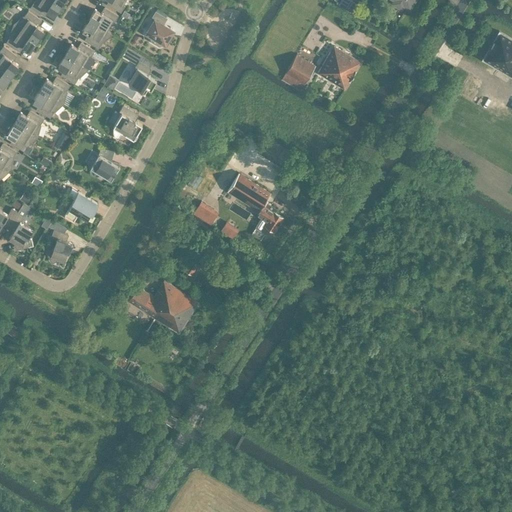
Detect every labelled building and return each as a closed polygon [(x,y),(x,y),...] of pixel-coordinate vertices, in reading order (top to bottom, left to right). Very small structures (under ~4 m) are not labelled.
[(31,6),(43,14),(44,15),(44,14),(43,13),(46,8),(54,13),(61,3),(56,0),(38,0),(37,2),(35,0),(31,6)] [(111,0),(109,4),(108,3),(108,4),(121,12),(125,6),(123,4),(125,0),(111,0)] [(352,0),(341,0),(339,4),(351,11),(356,2),(352,0)] [(107,8),(103,13),(95,9),(89,19),(106,30),(107,30),(113,20),(115,21),(119,15),(106,7),(106,8),(107,8)] [(15,24),(14,23),(37,39),(44,29),(36,23),(40,19),(41,19),(29,10),(25,16),(15,24)] [(164,24),(167,18),(156,11),(151,18),(154,20),(147,32),(153,36),(151,39),(152,41),(160,46),(162,45),(164,42),(166,44),(168,40),(169,40),(170,39),(171,39),(171,38),(172,37),(172,36),(172,35),(172,34),(174,30),(164,24)] [(112,34),(113,33),(107,30),(106,30),(89,19),(82,30),(91,35),(87,40),(86,39),(86,40),(99,48),(103,41),(111,33),(112,34)] [(15,24),(11,35),(7,41),(19,50),(19,49),(18,49),(22,44),(29,49),(37,39),(14,23),(15,24)] [(511,77),(511,37),(499,30),(482,59),(511,77)] [(92,56),(95,50),(82,42),(82,43),(83,43),(80,48),(72,44),(65,54),(83,65),(88,68),(89,68),(95,58),(92,56)] [(16,54),(4,45),(0,50),(0,51),(2,53),(0,54),(0,65),(11,74),(19,64),(11,59),(15,54),(16,55),(16,54)] [(318,72),(345,88),(361,61),(334,45),(318,72)] [(297,53),(282,79),(301,90),(316,65),(297,53)] [(62,75),(75,83),(79,77),(88,68),(89,69),(89,68),(88,68),(83,65),(65,54),(59,65),(67,70),(64,75),(63,74),(62,75)] [(151,66),(139,59),(135,66),(137,67),(129,81),(139,86),(138,87),(138,88),(138,89),(138,90),(138,91),(139,91),(139,92),(140,93),(141,93),(142,93),(143,93),(144,93),(145,93),(146,92),(149,88),(151,89),(157,80),(150,76),(151,75),(147,73),(151,66)] [(0,81),(3,84),(11,74),(0,65),(0,81)] [(64,103),(63,102),(67,90),(70,84),(58,77),(57,77),(58,78),(55,83),(47,78),(40,89),(64,103)] [(102,86),(96,97),(103,101),(109,90),(102,86)] [(63,103),(64,103),(40,89),(34,99),(42,104),(39,109),(38,109),(51,117),(54,111),(63,103)] [(143,124),(132,118),(136,112),(124,104),(119,111),(122,112),(113,126),(114,127),(114,128),(114,129),(113,130),(113,131),(114,132),(114,133),(114,134),(115,135),(115,136),(117,137),(118,138),(122,131),(134,138),(143,124)] [(37,136),(41,124),(44,118),(32,110),(31,111),(32,111),(29,116),(21,112),(15,122),(38,137),(38,136),(37,136)] [(28,144),(37,136),(38,137),(15,122),(8,133),(16,138),(13,143),(12,142),(12,143),(28,153),(32,147),(28,144)] [(99,144),(102,139),(95,135),(92,140),(99,144)] [(66,141),(60,137),(55,145),(61,149),(66,141)] [(269,137),(258,154),(275,164),(287,172),(297,155),(269,137)] [(10,168),(13,157),(17,151),(4,143),(4,144),(5,144),(2,149),(0,148),(0,162),(11,169),(10,168)] [(100,173),(111,179),(120,166),(118,165),(118,162),(110,160),(113,150),(101,146),(99,153),(91,167),(92,167),(91,168),(91,169),(91,170),(91,171),(91,172),(92,173),(93,174),(94,174),(94,175),(95,175),(96,175),(97,175),(98,174),(99,174),(100,173)] [(41,162),(50,167),(53,162),(44,157),(41,162)] [(0,178),(1,177),(10,169),(11,170),(11,169),(0,162),(0,178)] [(54,166),(52,170),(60,175),(62,171),(54,166)] [(259,210),(265,201),(271,192),(239,172),(228,190),(231,192),(246,202),(259,210)] [(33,182),(40,186),(43,181),(36,176),(33,182)] [(99,203),(73,188),(69,195),(75,198),(65,215),(74,221),(78,214),(88,220),(92,213),(93,214),(99,203)] [(28,203),(33,195),(27,191),(25,193),(24,192),(20,198),(28,203)] [(16,200),(13,205),(19,209),(22,204),(16,200)] [(193,212),(210,223),(217,212),(199,201),(193,212)] [(278,208),(265,201),(259,210),(257,213),(262,216),(255,227),(266,233),(269,228),(275,231),(284,216),(275,212),(278,208)] [(9,239),(9,240),(10,239),(15,242),(17,248),(27,245),(26,240),(32,229),(27,225),(31,218),(25,214),(30,206),(24,202),(18,211),(11,223),(16,227),(9,239)] [(0,228),(5,220),(11,223),(18,211),(12,207),(8,214),(0,208),(0,228)] [(68,227),(53,218),(49,226),(65,232),(68,227)] [(227,221),(221,231),(233,238),(239,228),(227,221)] [(63,262),(64,263),(72,242),(66,240),(68,234),(55,228),(52,235),(58,238),(54,249),(48,252),(52,261),(58,259),(64,261),(63,262)] [(199,264),(192,259),(185,270),(192,275),(199,264)] [(210,264),(206,261),(200,271),(204,273),(210,264)] [(245,275),(240,272),(236,277),(241,280),(245,275)] [(138,285),(128,299),(156,317),(175,286),(165,280),(155,296),(138,285)] [(179,331),(199,301),(175,286),(156,317),(179,331)]
